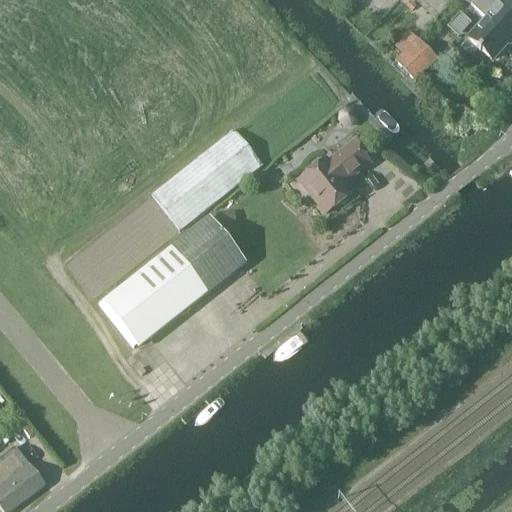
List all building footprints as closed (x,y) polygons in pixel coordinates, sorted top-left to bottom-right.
[(475,0),(469,6),(484,20),(466,38),(489,60),(511,36),(511,0),(502,0),(497,6),(491,0),(475,0)] [(349,95),(315,64),(233,130),(263,168),(349,95)] [(300,183),(325,214),(338,204),(338,205),(343,206),(346,202),(346,199),(347,198),(348,196),(340,184),(346,178),(348,179),(366,165),(354,148),(327,167),(324,163),(321,165),(320,164),(316,164),(313,167),(311,171),(312,173),(300,183)] [(207,219),(97,306),(132,350),(134,348),(137,351),(245,266),(207,219)] [(14,449),(0,459),(0,511),(13,511),(45,488),(14,449)]
